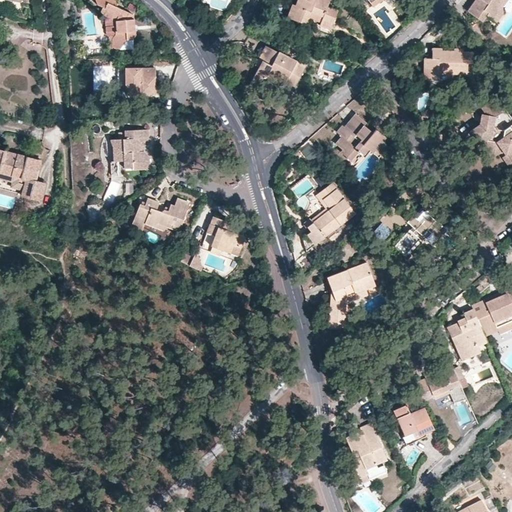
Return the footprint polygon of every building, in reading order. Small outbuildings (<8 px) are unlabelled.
[(288,17),(306,24),(311,11),(323,16),(320,25),(331,29),(338,10),(328,7),(330,0),(298,0),(296,5),(293,4),(288,17)] [(497,14),(496,7),(500,0),(477,0),(469,13),(482,23),(487,16),(493,20),(497,14)] [(507,0),(500,0),(496,7),(497,14),(493,20),(497,23),(503,15),(501,9),(507,0)] [(125,23),(139,31),(139,41),(136,41),(136,43),(133,48),(132,58),(141,59),(148,51),(153,51),(157,47),(157,26),(133,13),(130,18),(128,17),(125,23)] [(250,85),(268,94),(278,76),(296,85),(306,66),(271,48),(265,61),(262,60),(259,67),(250,85)] [(436,82),(436,76),(465,75),(465,65),(470,65),(470,54),(460,54),(460,51),(452,51),(452,54),(448,54),(448,58),(443,58),(443,54),(439,54),(439,51),(430,51),(430,61),(423,61),(424,82),(436,82)] [(128,67),(127,91),(150,93),(150,90),(157,91),(158,83),(155,83),(155,77),(158,77),(158,68),(128,67)] [(511,125),(504,131),(498,129),(494,123),(495,117),(504,111),(496,99),(482,108),(486,113),(486,115),(481,114),(480,124),(470,131),(479,144),(487,140),(497,139),(502,147),(505,152),(507,151),(511,158),(511,125)] [(358,151),(362,155),(368,149),(371,150),(373,152),(375,150),(381,154),(388,146),(385,143),(383,141),(386,137),(376,129),(373,132),(364,125),(367,122),(356,113),(344,127),(342,125),(337,132),(342,136),(336,143),(342,149),(341,152),(351,160),(358,151)] [(146,157),(141,157),(141,153),(144,153),(148,143),(151,142),(151,134),(129,132),(128,141),(113,141),(115,148),(114,163),(124,163),(124,170),(132,170),(133,166),(150,167),(150,162),(146,157)] [(476,146),(483,152),(498,150),(502,147),(497,139),(487,140),(479,144),(476,146)] [(0,190),(32,200),(37,183),(42,162),(0,151),(0,190)] [(505,152),(501,154),(511,170),(511,158),(507,151),(505,152)] [(321,191),(318,193),(331,209),(313,222),(325,237),(356,213),(332,182),(321,191)] [(32,200),(42,202),(47,185),(37,183),(32,200)] [(87,205),(90,221),(99,219),(95,203),(87,205)] [(407,220),(413,226),(411,229),(410,229),(395,245),(405,254),(407,251),(409,249),(412,247),(414,244),(416,242),(418,239),(423,235),(426,238),(429,241),(430,242),(433,244),(439,237),(445,231),(447,228),(445,226),(439,221),(438,222),(430,214),(434,210),(427,203),(415,215),(413,214),(407,220)] [(175,224),(171,226),(167,224),(169,218),(158,212),(155,218),(150,216),(146,226),(157,231),(155,235),(162,238),(167,235),(174,239),(188,245),(200,219),(188,213),(185,220),(181,218),(178,225),(175,224)] [(381,222),(376,229),(387,237),(392,229),(381,222)] [(146,226),(144,230),(155,235),(157,231),(146,226)] [(223,234),(215,251),(224,255),(220,264),(238,272),(241,266),(245,268),(251,256),(240,251),(236,249),(239,241),(223,234)] [(211,259),(220,264),(224,255),(215,251),(211,259)] [(194,255),(189,264),(199,269),(203,260),(194,255)] [(245,268),(250,270),(254,258),(251,256),(245,268)] [(346,302),(346,296),(366,288),(376,285),(367,262),(327,277),(332,288),(329,327),(344,328),(346,302)] [(192,269),(188,276),(195,281),(200,274),(192,269)] [(511,287),(506,291),(507,293),(501,296),(500,299),(496,301),(494,296),(479,303),(482,310),(480,311),(489,332),(499,328),(498,326),(505,323),(507,327),(511,324),(511,287)] [(346,296),(346,302),(368,295),(366,288),(346,296)] [(506,291),(494,296),(496,301),(500,299),(501,296),(507,293),(506,291)] [(458,321),(447,326),(462,359),(481,351),(478,345),(488,341),(485,334),(475,313),(473,307),(463,312),(465,316),(457,319),(458,321)] [(489,332),(480,311),(475,313),(485,334),(489,332)] [(406,335),(413,341),(426,329),(418,322),(406,335)] [(511,324),(507,327),(505,323),(498,326),(499,328),(501,333),(511,327),(511,324)] [(453,368),(451,364),(425,375),(435,398),(449,392),(454,402),(466,397),(461,387),(458,380),(453,368)] [(463,378),(458,366),(453,368),(458,380),(463,378)] [(404,433),(405,435),(417,430),(419,435),(424,433),(434,428),(424,407),(413,412),(410,413),(406,404),(394,410),(404,433)] [(362,431),(346,437),(355,457),(351,459),(359,477),(368,474),(370,478),(387,471),(382,461),(387,459),(371,422),(360,427),(362,431)] [(441,443),(449,452),(456,445),(447,437),(441,443)] [(488,511),(482,500),(458,511),(488,511)]
